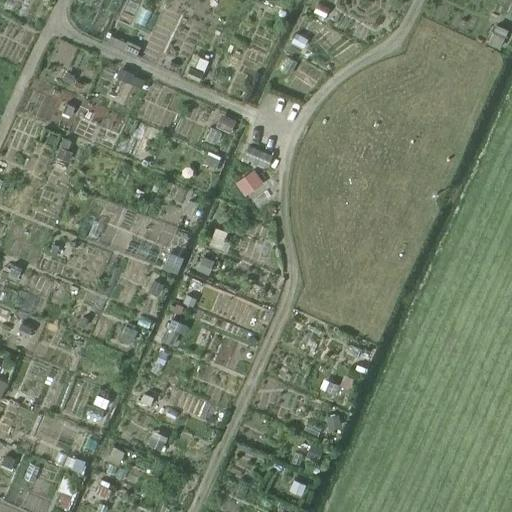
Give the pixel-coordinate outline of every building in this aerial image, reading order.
[(233,129),(235,117),(221,114),(219,127),(233,129)] [(249,145),(244,157),(243,159),(266,169),(272,155),(249,145)] [(236,181),(247,195),(264,181),(254,167),(236,181)] [(170,251),(164,267),(178,272),(184,257),(170,251)] [(259,332),(269,308),(207,282),(202,294),(216,299),(211,312),(259,332)] [(164,340),(175,345),(184,321),(172,317),(164,340)] [(65,474),(57,503),(72,508),(80,479),(65,474)]
